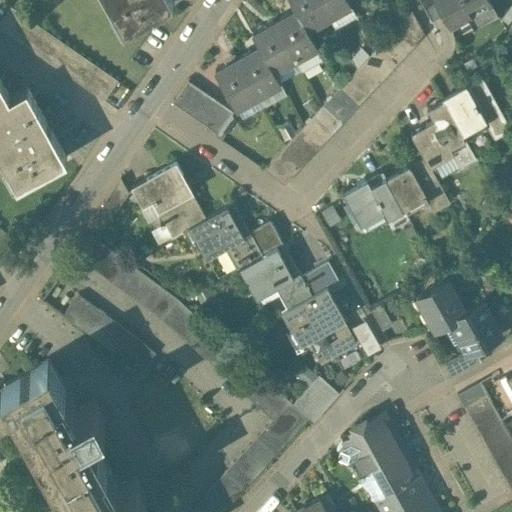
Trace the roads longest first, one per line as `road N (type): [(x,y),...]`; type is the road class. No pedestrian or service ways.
road 1 (residential): [(151,105),(301,209),(442,58)]
road 2 (residential): [(151,105),(0,314)]
road 3 (residential): [(438,392),(416,375),(389,373),(367,386),(252,511)]
road 4 (residential): [(224,0),(151,105)]
road 5 (residential): [(438,392),(499,501)]
